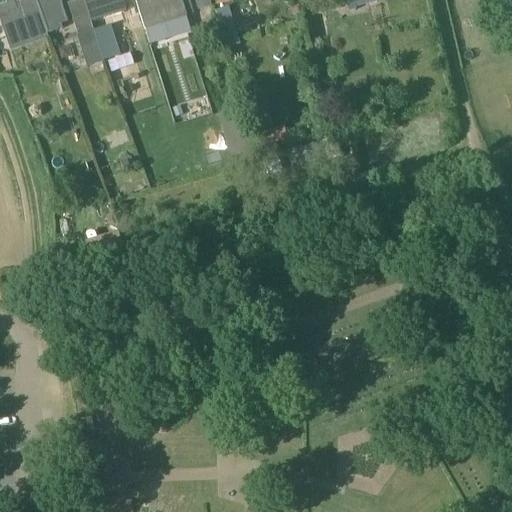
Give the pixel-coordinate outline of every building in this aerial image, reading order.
[(35,0),(0,0),(0,19),(11,52),(48,40),(44,27),(45,27),(35,0)] [(35,0),(45,27),(57,23),(52,11),(60,8),(58,0),(35,0)] [(83,0),(68,5),(78,37),(94,32),(91,24),(83,0)] [(82,0),(83,0),(91,24),(126,12),(122,0),(82,0)] [(186,18),(180,0),(134,0),(145,31),(186,18)] [(189,0),(180,0),(186,18),(195,15),(189,0)] [(210,0),(194,0),(197,11),(212,7),(210,0)] [(300,16),(299,6),(286,7),(288,18),(300,16)] [(227,8),(217,11),(219,22),(230,20),(227,8)] [(173,110),(176,118),(184,115),(180,107),(173,110)] [(255,161),(245,129),(225,135),(234,167),(255,161)] [(282,129),(260,133),(263,148),(285,143),(282,129)] [(341,161),(335,139),(287,153),(293,175),(341,161)] [(278,195),(250,201),(253,218),(282,212),(278,195)] [(119,234),(103,239),(109,260),(126,255),(119,234)] [(102,451),(100,441),(81,436),(70,452),(82,468),(83,468),(102,451)]
